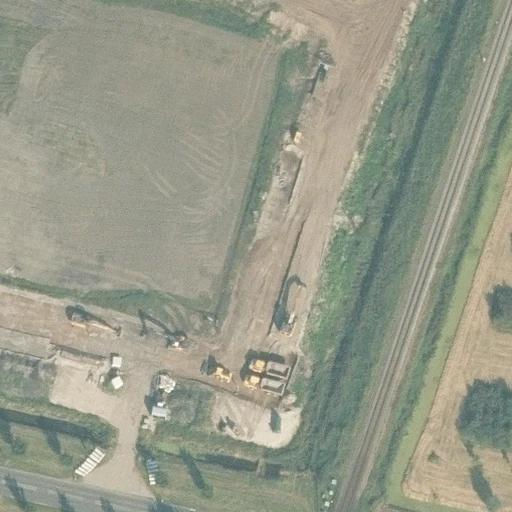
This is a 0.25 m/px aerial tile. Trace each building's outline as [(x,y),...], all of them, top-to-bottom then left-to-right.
[(26,0),(25,7),(46,12),(48,0),(26,0)] [(61,0),(58,14),(79,19),(83,0),(61,0)] [(83,0),(79,19),(100,23),(105,0),(83,0)] [(105,0),(100,23),(121,28),(127,0),(105,0)] [(127,0),(121,28),(142,33),(149,0),(127,0)] [(162,0),(149,0),(142,33),(163,37),(171,2),(162,0)] [(171,2),(163,37),(185,42),(192,6),(171,2)] [(192,6),(185,42),(206,47),(213,11),(192,6)] [(231,24),(228,31),(240,35),(243,28),(231,24)] [(278,25),(271,46),(306,57),(313,37),(278,25)] [(228,31),(226,39),(238,43),(240,35),(228,31)] [(31,41),(29,53),(37,55),(39,43),(31,41)] [(51,46),(48,58),(56,59),(59,47),(51,46)] [(271,46),(264,66),(299,78),(306,57),(271,46)] [(85,53),(83,65),(91,67),(93,55),(85,53)] [(93,55),(91,67),(99,69),(101,57),(93,55)] [(127,62),(125,75),(133,76),(135,64),(127,62)] [(135,64),(133,76),(141,78),(144,66),(135,64)] [(217,64),(215,72),(227,76),(229,68),(217,64)] [(264,66),(257,87),(292,98),(299,78),(264,66)] [(170,72),(167,84),(175,86),(178,73),(170,72)] [(215,72),(212,80),(224,84),(227,76),(215,72)] [(178,73),(175,86),(183,87),(186,75),(178,73)] [(257,87),(250,107),(285,119),(292,98),(257,87)] [(204,105),(201,113),(213,117),(215,109),(204,105)] [(250,107),(243,128),(278,139),(285,119),(250,107)] [(201,113),(198,121),(210,125),(213,117),(201,113)] [(243,128),(236,148),(272,160),(278,139),(243,128)] [(190,147),(187,154),(199,158),(202,150),(190,147)] [(236,148),(229,168),(265,180),(272,160),(236,148)] [(183,166),(181,173),(193,177),(195,170),(183,166)] [(226,180),(219,200),(254,212),(261,192),(226,180)] [(172,199),(170,207),(181,211),(184,203),(172,199)] [(219,200),(212,221),(247,233),(254,212),(219,200)] [(170,207),(167,215),(179,218),(181,211),(170,207)] [(4,208),(1,220),(9,222),(11,210),(4,208)] [(11,210),(9,222),(16,223),(19,211),(11,210)] [(19,211),(16,223),(24,225),(27,213),(19,211)] [(38,215),(36,228),(43,229),(46,217),(38,215)] [(46,217),(43,229),(51,231),(53,219),(46,217)] [(53,219),(51,231),(58,233),(61,220),(53,219)] [(61,220),(58,233),(66,234),(69,222),(61,220)] [(212,221),(205,241),(240,253),(247,233),(212,221)] [(80,225),(78,237),(85,238),(88,226),(80,225)] [(88,226),(85,238),(93,240),(96,228),(88,226)] [(96,228),(93,240),(101,242),(103,230),(96,228)] [(103,230),(101,242),(108,243),(111,231),(103,230)] [(123,234),(120,246),(128,248),(131,236),(123,234)] [(131,236),(128,248),(136,249),(139,237),(131,236)] [(159,240),(156,248),(168,252),(170,244),(159,240)] [(205,241),(198,262),(233,274),(240,253),(205,241)] [(4,244),(0,261),(0,288),(15,292),(25,248),(4,244)] [(25,248),(15,292),(36,297),(46,253),(25,248)] [(156,248),(153,255),(165,259),(168,252),(156,248)] [(46,253),(36,297),(58,302),(67,257),(46,253)] [(67,257),(58,302),(79,306),(88,262),(67,257)] [(88,262),(79,306),(100,311),(109,267),(88,262)] [(198,262),(191,282),(227,294),(233,274),(198,262)] [(109,267),(100,311),(122,316),(131,271),(109,267)] [(145,281),(142,289),(154,293),(157,285),(145,281)] [(191,282),(184,303),(220,315),(227,294),(191,282)] [(142,289),(140,296),(151,300),(154,293),(142,289)] [(184,303),(178,323),(213,335),(220,315),(184,303)]
